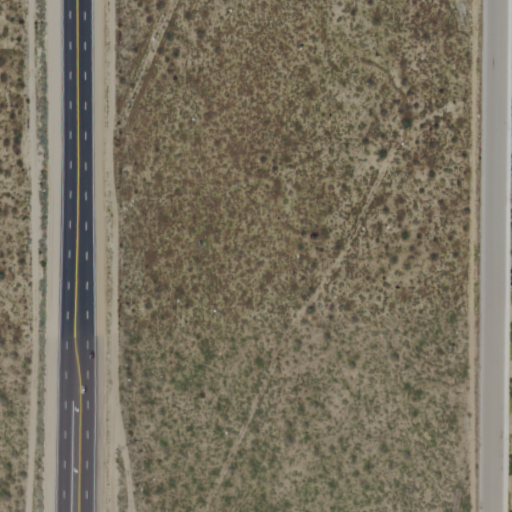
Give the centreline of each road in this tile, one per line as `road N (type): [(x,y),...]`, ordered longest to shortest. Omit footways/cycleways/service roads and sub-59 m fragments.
road 1 (residential): [(490,511),(497,0)]
road 2 (trunk): [(74,355),(74,0)]
road 3 (trunk): [(74,511),(74,355)]
